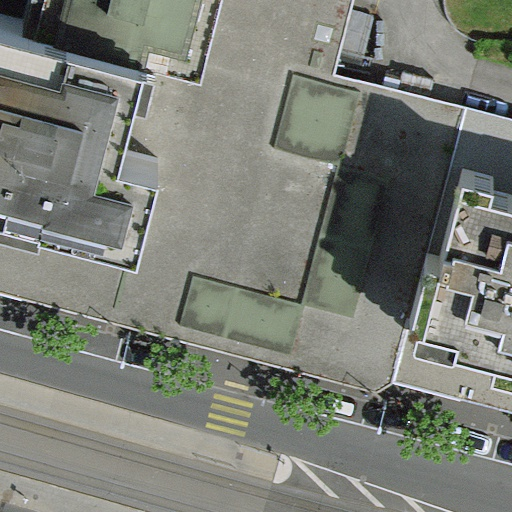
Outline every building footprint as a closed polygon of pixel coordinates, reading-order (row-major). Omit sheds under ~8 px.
[(313,0),(218,0),(203,62),(145,47),(122,142),(160,153),(140,236),(0,196),(0,273),(397,378),(400,365),(412,316),(429,250),(464,112),(336,79),(296,69),(313,0)] [(0,0),(0,8),(37,18),(41,0),(0,0)] [(41,0),(37,18),(145,47),(203,62),(218,0),(41,0)] [(356,0),(313,0),(296,69),(336,79),(356,0)] [(0,196),(140,236),(160,153),(122,142),(145,47),(37,18),(0,8),(0,196)] [(491,184),(511,189),(511,124),(464,112),(429,250),(437,252),(461,162),(495,171),(491,184)] [(437,252),(429,250),(412,316),(420,318),(416,333),(497,351),(493,364),(511,369),(511,189),(491,184),(495,171),(461,162),(437,252)] [(420,318),(412,316),(400,365),(463,381),(479,373),(511,381),(511,369),(493,364),(497,351),(416,333),(420,318)]
